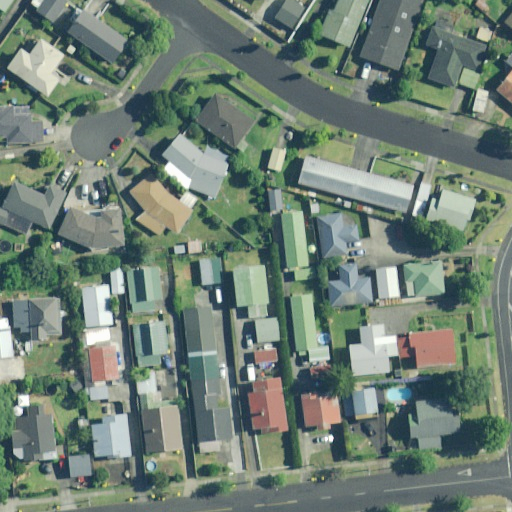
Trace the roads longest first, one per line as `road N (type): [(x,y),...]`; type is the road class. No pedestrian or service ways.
road 1 (residential): [(197,20),(313,100),(511,165)]
road 2 (tertiary): [(511,476),(199,511)]
road 3 (residential): [(96,135),(127,112),(197,20)]
